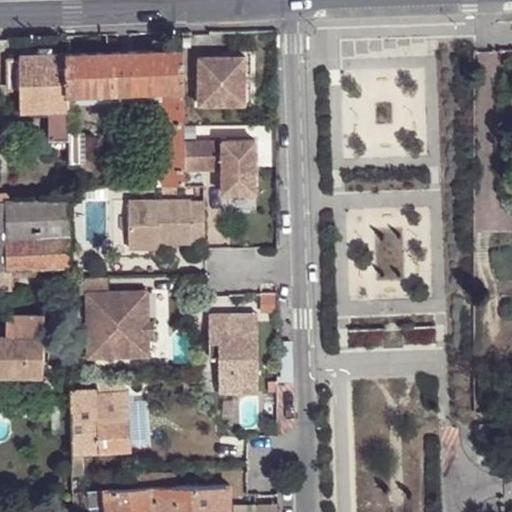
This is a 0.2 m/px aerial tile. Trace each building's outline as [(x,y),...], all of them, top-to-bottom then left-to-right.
[(182,50),(67,54),(68,94),(154,90),(156,183),(162,182),(184,181),(184,168),(183,140),(183,126),(182,112),(182,88),(182,50)] [(68,94),(67,54),(19,56),(19,60),(7,60),(8,89),(21,89),(21,112),(49,111),(68,110),(68,94)] [(244,57),(198,57),(198,107),(240,107),(240,84),(244,84),(244,57)] [(68,133),(68,110),(49,111),(49,139),(68,139),(68,133)] [(79,133),(68,133),(68,139),(69,163),(79,163),(79,133)] [(255,138),(183,140),(184,168),(222,167),(223,191),(256,191),(255,138)] [(160,238),(160,240),(192,239),(191,198),(130,199),(130,238),(160,238)] [(0,241),(9,241),(10,268),(56,266),(70,266),(69,234),(69,200),(9,202),(0,201),(0,241)] [(0,268),(10,268),(9,241),(0,241),(0,268)] [(56,273),(56,266),(10,268),(10,275),(56,273)] [(10,275),(10,268),(0,268),(0,290),(10,290),(10,275)] [(149,289),(88,290),(89,355),(150,354),(149,334),(149,332),(144,333),(143,321),(149,321),(149,320),(149,289)] [(6,336),(44,336),(43,317),(6,317),(6,336)] [(257,317),(232,318),(233,332),(240,331),(239,325),(258,325),(257,317)] [(232,318),(209,318),(209,361),(219,361),(218,396),(258,396),(258,325),(239,325),(240,331),(233,332),(232,318)] [(149,321),(143,321),(144,333),(149,332),(149,334),(156,333),(155,320),(149,320),(149,321)] [(0,373),(44,374),(44,336),(6,336),(0,336),(0,373)] [(97,388),(96,388),(96,387),(72,388),(72,389),(72,397),(72,432),(73,449),(73,473),(84,472),(83,451),(131,448),(126,377),(97,377),(97,388)] [(72,432),(72,397),(52,397),(52,432),(72,432)] [(131,473),(131,488),(155,486),(174,486),(174,473),(131,473)] [(155,486),(131,488),(105,490),(107,511),(228,511),(228,486),(174,486),(155,486)]
